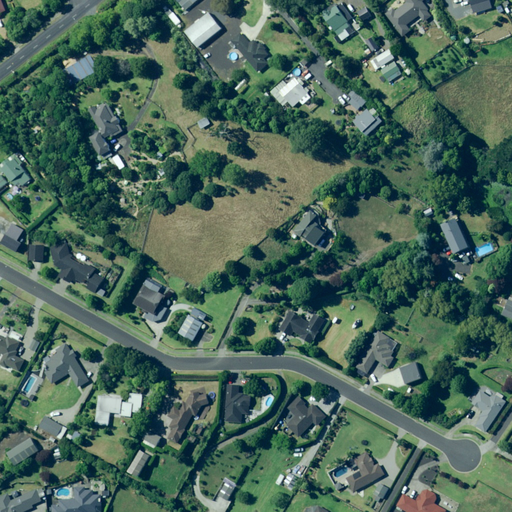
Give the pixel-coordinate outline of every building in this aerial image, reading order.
[(178,0),(180,2),(180,1),(186,9),(197,0),(178,0)] [(349,18),(340,4),(338,6),(337,4),(325,11),(327,14),(326,14),(334,25),(331,27),(333,29),(335,28),(340,34),(344,39),(344,40),(350,35),(351,35),(356,31),(352,26),(350,23),(349,21),(351,20),(349,18)] [(173,13),(169,9),(167,6),(164,9),(177,25),(182,22),(175,12),(173,13)] [(364,20),(373,15),(368,6),(359,11),(362,16),(363,17),(364,20)] [(223,28),(210,12),(200,20),(186,31),(199,48),(223,28)] [(400,25),(394,16),(390,19),(392,23),(393,22),(396,28),(400,25)] [(379,31),(374,23),(370,25),(375,33),(379,31)] [(395,38),(390,30),(386,33),(391,41),(395,38)] [(242,33),(233,41),(240,50),(236,53),(244,62),(248,59),(260,73),(270,64),(265,59),(269,55),(265,50),(265,49),(266,48),(266,47),(266,46),(266,45),(265,44),(264,43),(263,42),(262,42),(261,41),(260,41),(259,42),(258,42),(256,40),(251,44),(242,33)] [(368,43),(374,51),(380,47),(374,39),(368,43)] [(363,46),(369,55),(373,52),(367,43),(363,46)] [(382,62),(384,65),(384,66),(397,57),(391,49),(378,57),(380,59),(375,62),(377,65),(382,62)] [(101,70),(93,56),(65,71),(72,85),(101,70)] [(402,74),(394,63),(381,71),(389,83),(402,74)] [(301,101),(305,105),(313,97),(309,93),(312,90),(308,86),(306,88),(304,86),(306,84),(301,78),(298,80),(296,78),(288,85),(284,80),(271,92),(284,106),(290,101),(295,107),(301,101)] [(248,81),(245,79),(236,89),(242,94),(248,86),(245,84),(248,81)] [(249,98),(257,89),(252,84),(244,93),(249,98)] [(349,104),(358,111),(361,107),(362,108),(367,101),(353,90),(348,95),(353,98),(349,104)] [(117,116),(115,112),(109,101),(100,105),(100,104),(91,108),(103,131),(93,136),(105,159),(112,156),(111,154),(110,151),(113,150),(112,147),(113,147),(110,141),(109,142),(106,138),(111,135),(112,137),(125,130),(121,123),(122,122),(119,115),(117,116)] [(368,109),(355,120),(364,131),(368,136),(384,123),(380,118),(378,120),(368,109)] [(211,124),(207,117),(198,122),(202,129),(211,124)] [(165,158),(161,152),(156,155),(160,161),(165,158)] [(23,185),(31,178),(25,171),(26,171),(21,164),(23,162),(16,153),(1,165),(0,165),(0,170),(2,173),(5,171),(8,175),(16,185),(20,181),(23,185)] [(121,169),(126,165),(120,154),(116,156),(111,159),(115,167),(118,165),(121,169)] [(16,198),(8,189),(1,194),(9,204),(16,198)] [(330,232),(329,231),(321,225),(322,224),(317,219),(320,215),(313,209),(304,221),(296,231),(303,237),(305,234),(306,235),(308,236),(310,238),(311,239),(311,238),(320,245),(323,241),(326,243),(332,236),(328,234),(330,232)] [(472,246),(458,217),(443,225),(457,254),(472,246)] [(70,253),(69,251),(67,243),(51,247),(56,265),(62,268),(64,269),(60,276),(72,283),(73,280),(77,282),(77,281),(78,280),(80,280),(84,283),(87,278),(93,281),(89,288),(97,293),(106,278),(101,276),(96,273),(94,272),(96,269),(93,267),(86,263),(85,266),(71,258),(73,255),(70,253)] [(32,260),(41,260),(45,260),(45,245),(31,244),(31,260),(32,260)] [(143,318),(153,323),(163,320),(169,310),(161,306),(167,296),(160,293),(162,288),(147,280),(134,304),(143,309),(142,312),(146,314),(143,318)] [(511,301),(508,300),(501,315),(511,319),(511,301)] [(301,316),(300,316),(291,310),(280,329),(292,336),(292,335),(295,331),(303,336),(302,337),(306,340),(312,343),(315,339),(316,340),(319,335),(321,332),(320,331),(327,320),(316,313),(310,323),(302,318),(303,317),(301,316)] [(202,329),(205,323),(190,315),(183,326),(179,332),(195,341),(202,329)] [(389,343),(391,339),(392,338),(380,331),(379,332),(378,333),(375,332),(373,336),(376,337),(367,352),(362,359),(358,366),(358,367),(359,369),(368,374),(377,360),(388,366),(390,367),(394,361),(396,358),(393,356),(396,351),(394,350),(392,349),(394,347),(389,343)] [(8,339),(0,334),(0,352),(4,354),(5,355),(4,359),(1,364),(8,367),(9,365),(20,371),(24,363),(25,362),(26,360),(17,356),(19,351),(17,350),(21,342),(9,336),(8,339)] [(30,348),(36,351),(37,352),(42,343),(35,339),(35,340),(30,348)] [(74,349),(72,350),(72,351),(67,343),(56,350),(58,353),(51,358),(52,360),(45,364),(49,370),(46,372),(53,384),(70,373),(79,388),(90,381),(91,381),(76,357),(78,356),(75,350),(74,349)] [(472,345),(469,349),(474,353),(477,348),(472,345)] [(246,394),(244,394),(241,393),(242,385),(229,384),(229,385),(228,408),(229,409),(228,422),(245,423),(245,422),(245,413),(251,414),(252,405),(253,405),(254,396),(246,396),(246,394)] [(508,402),(504,399),(499,395),(492,397),(482,390),(474,403),(479,407),(483,410),(485,411),(481,417),(483,418),(482,419),(477,426),(487,432),(507,403),(508,402)] [(209,394),(208,394),(202,395),(201,392),(192,394),(192,395),(188,403),(185,401),(184,403),(182,406),(182,408),(179,407),(176,405),(169,417),(175,420),(172,427),(174,428),(176,429),(175,431),(170,439),(171,439),(180,444),(183,437),(187,431),(188,430),(187,429),(193,418),(195,414),(198,416),(204,406),(210,404),(211,404),(209,394)] [(101,396),(97,424),(110,426),(112,412),(122,414),(122,415),(133,417),(134,412),(142,413),(145,395),(132,393),(131,403),(125,402),(125,399),(124,399),(103,396),(101,396)] [(308,403),(306,402),(300,396),(289,408),(297,416),(288,425),(302,438),(314,424),(316,422),(318,425),(320,426),(329,417),(315,404),(314,405),(313,406),(310,409),(306,405),(308,403)] [(59,437),(65,427),(65,426),(47,416),(41,427),(59,437)] [(160,447),(160,446),(165,438),(150,430),(144,443),(150,446),(151,442),(160,447)] [(18,466),(41,451),(32,438),(9,453),(18,466)] [(149,457),(139,451),(129,468),(139,474),(149,457)] [(376,463),(373,458),(372,458),(369,452),(356,459),(362,470),(348,479),(351,484),(356,492),(373,483),(387,474),(381,464),(377,466),(375,463),(376,463)] [(294,488),(300,478),(291,473),(285,484),(294,488)] [(230,498),(236,488),(231,485),(231,486),(226,483),(219,496),(229,501),(230,498)] [(385,499),(391,488),(382,483),(380,487),(376,494),(377,495),(385,499)] [(93,490),(91,490),(86,490),(85,487),(75,487),(75,499),(60,499),(60,505),(52,505),(52,511),(98,511),(98,506),(103,506),(102,494),(100,495),(94,495),(94,490),(93,490)] [(43,501),(38,490),(37,489),(12,501),(9,494),(8,493),(0,496),(0,505),(0,506),(0,505),(0,511),(25,511),(35,508),(34,505),(43,501)] [(448,511),(449,510),(436,503),(439,499),(438,494),(430,489),(425,491),(422,495),(418,501),(405,494),(398,506),(408,511),(448,511)]
